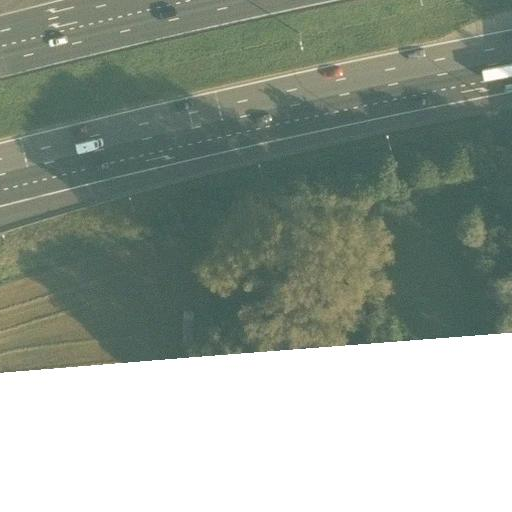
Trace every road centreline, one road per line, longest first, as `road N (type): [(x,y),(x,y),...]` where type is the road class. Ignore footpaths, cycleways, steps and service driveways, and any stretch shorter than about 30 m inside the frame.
road 1 (motorway): [(0,164),(305,90),(511,54)]
road 2 (motorway): [(263,0),(0,62)]
